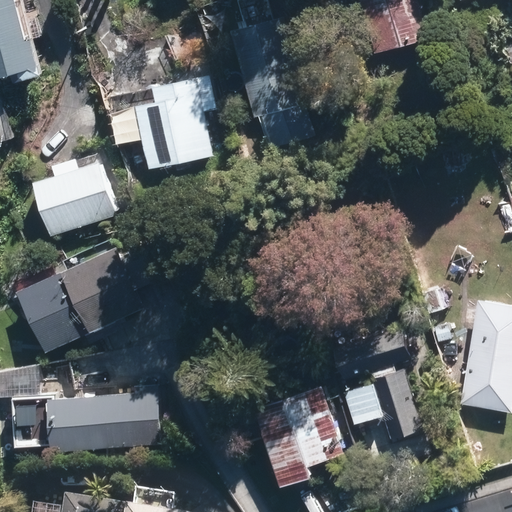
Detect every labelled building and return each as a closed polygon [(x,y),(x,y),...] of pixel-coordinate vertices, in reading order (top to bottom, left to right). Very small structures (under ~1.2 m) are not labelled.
[(8,0),(0,0),(0,74),(11,71),(13,78),(34,72),(26,43),(21,44),(8,0)] [(409,0),(353,0),(367,50),(419,36),(409,0)] [(280,21),(234,32),(255,115),(302,103),(280,21)] [(196,98),(137,109),(148,166),(208,155),(196,98)] [(302,105),(261,118),(270,145),(310,132),(302,105)] [(96,168),(38,185),(52,233),(110,215),(96,168)] [(134,288),(171,272),(156,239),(119,253),(134,288)] [(117,247),(31,283),(56,343),(142,307),(134,288),(119,253),(117,247)] [(511,383),(511,309),(480,303),(463,399),(508,407),(511,383)] [(396,331),(334,349),(342,374),(403,355),(396,331)] [(417,427),(401,372),(374,380),(390,435),(417,427)] [(168,437),(167,380),(148,380),(148,388),(66,389),(67,438),(168,437)] [(322,388),(257,408),(281,485),(308,477),(304,466),(342,455),(322,388)]
